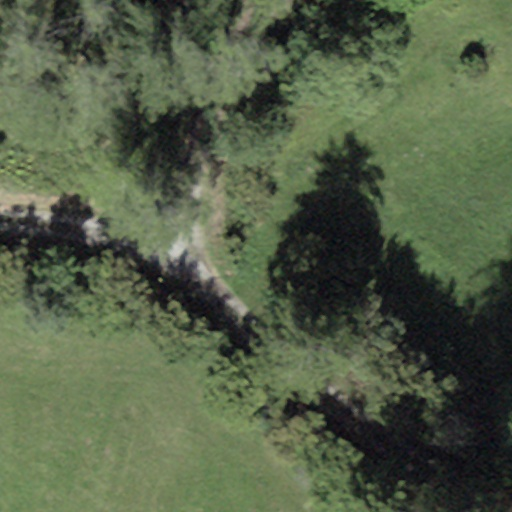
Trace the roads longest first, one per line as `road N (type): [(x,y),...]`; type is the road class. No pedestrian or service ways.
road 1 (track): [(511,509),(248,324),(195,270),(183,161),(289,0)]
road 2 (track): [(195,270),(63,224),(0,219)]
